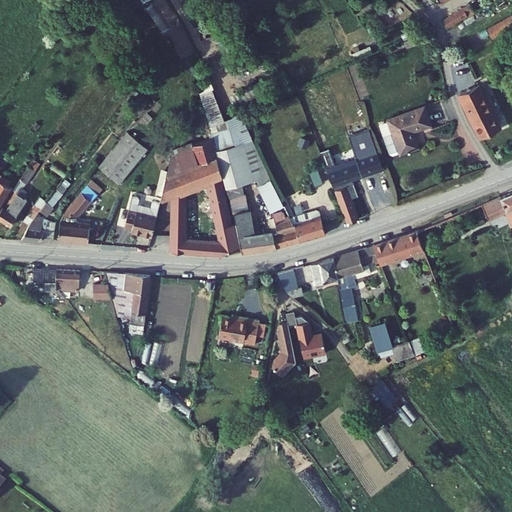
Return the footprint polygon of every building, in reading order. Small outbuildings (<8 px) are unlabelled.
[(439,22),(443,29),(471,14),(467,9),(463,11),(461,9),(439,22)] [(511,17),(501,24),(506,32),(511,28),(511,17)] [(501,24),(489,30),(494,38),(506,32),(501,24)] [(410,34),(407,28),(391,35),(394,42),(410,34)] [(462,96),(483,139),(499,131),(479,88),(462,96)] [(383,148),(402,142),(396,126),(415,120),(408,101),(370,114),(371,115),(378,135),(369,139),(373,148),(376,149),(383,147),(383,148)] [(371,115),(361,119),(369,139),(378,135),(371,115)] [(156,149),(150,176),(186,162),(182,142),(201,135),(198,126),(180,135),(181,140),(156,149)] [(83,164),(104,180),(132,145),(112,129),(83,164)] [(157,223),(156,249),(187,252),(187,237),(170,236),(174,189),(191,183),(193,191),(197,192),(207,238),(196,237),(196,253),(213,253),(212,248),(228,243),(223,221),(218,221),(206,177),(211,176),(204,149),(201,135),(182,142),(186,162),(150,176),(145,200),(159,195),(157,223)] [(82,153),(86,146),(73,140),(70,147),(82,153)] [(211,176),(214,187),(238,180),(228,143),(204,149),(211,176)] [(55,147),(50,161),(69,168),(74,154),(55,147)] [(313,171),(320,190),(322,189),(340,182),(337,175),(370,163),(365,150),(329,165),(313,171)] [(310,162),(313,171),(329,165),(326,157),(310,162)] [(6,180),(10,183),(21,167),(16,164),(6,180)] [(83,173),(75,183),(85,191),(93,181),(83,173)] [(304,173),(297,176),(303,190),(310,187),(304,173)] [(245,180),(256,208),(265,203),(254,175),(245,180)] [(322,189),(334,219),(344,215),(337,197),(344,194),(340,182),(322,189)] [(511,182),(467,201),(473,214),(470,214),(473,219),(488,211),(491,215),(496,214),(511,246),(511,205),(511,204),(511,182)] [(46,215),(44,237),(75,240),(77,223),(64,221),(64,215),(85,191),(75,183),(46,215)] [(0,188),(0,220),(6,211),(4,210),(15,194),(5,187),(2,190),(0,189),(0,188)] [(137,234),(145,200),(145,198),(140,197),(138,204),(121,200),(123,192),(118,191),(109,224),(118,225),(117,227),(127,229),(126,231),(137,234)] [(274,212),(279,224),(285,238),(312,228),(304,208),(301,207),(281,215),(274,199),(269,201),(274,212)] [(27,206),(22,212),(31,219),(26,224),(29,226),(27,230),(36,237),(39,237),(43,219),(27,206)] [(220,209),(223,221),(228,243),(230,250),(257,246),(253,232),(239,234),(231,207),(220,209)] [(22,212),(4,236),(22,236),(27,230),(29,226),(26,224),(31,219),(22,212)] [(261,232),(264,244),(285,238),(279,224),(274,212),(260,218),(265,231),(261,232)] [(150,223),(148,248),(156,249),(157,223),(150,223)] [(367,254),(369,259),(412,245),(404,227),(362,241),(367,254)] [(253,232),(257,246),(264,244),(261,232),(261,230),(253,232)] [(187,237),(187,252),(196,253),(196,237),(187,237)] [(362,241),(320,254),(323,276),(329,315),(341,312),(339,281),(345,278),(343,274),(359,268),(355,258),(367,254),(362,241)] [(320,254),(295,261),(300,282),(323,276),(320,254)] [(415,255),(399,261),(404,274),(420,268),(415,255)] [(281,265),(265,270),(276,287),(286,284),(281,265)] [(35,268),(34,278),(49,280),(48,290),(53,290),(53,287),(57,287),(58,269),(35,268)] [(80,290),(82,270),(58,269),(57,287),(61,288),(61,291),(66,292),(69,297),(74,297),(74,290),(80,290)] [(104,272),(109,288),(119,319),(133,319),(133,323),(145,324),(150,275),(104,272)] [(286,284),(276,287),(279,290),(283,294),(292,291),(289,283),(286,284)] [(114,303),(109,288),(95,287),(94,302),(114,303)] [(286,320),(284,314),(283,308),(275,310),(277,319),(277,322),(286,320)] [(298,319),(291,313),(284,314),(286,320),(293,354),(315,349),(311,330),(301,332),(298,319)] [(364,344),(380,339),(372,315),(357,320),(364,344)] [(225,322),(207,319),(204,337),(239,343),(243,321),(226,317),(225,322)] [(277,322),(277,319),(268,321),(267,329),(271,347),(263,356),(261,362),(272,372),(285,359),(277,322)] [(403,347),(397,332),(380,339),(385,354),(403,347)] [(371,387),(386,408),(397,399),(382,379),(371,387)] [(390,454),(399,450),(387,426),(378,430),(390,454)]
